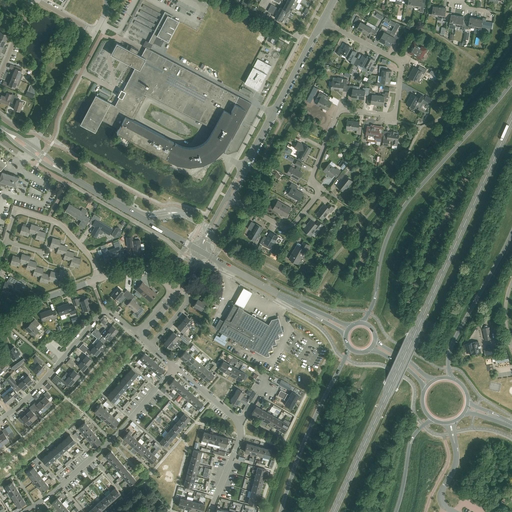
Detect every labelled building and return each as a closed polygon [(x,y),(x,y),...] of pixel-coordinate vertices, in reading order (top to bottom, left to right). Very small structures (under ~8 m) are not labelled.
[(421,0),(415,0),(414,7),(420,8),(420,10),(423,10),(425,3),(421,2),(421,0)] [(291,13),(294,7),(286,3),(283,8),(288,11),(290,13),(291,13)] [(271,4),(269,8),(288,18),(290,13),(288,11),(283,8),(281,7),(279,10),(276,9),(277,7),(271,4)] [(437,20),(440,7),(433,6),(433,4),(430,4),(429,13),(432,14),(432,15),(438,17),(437,20)] [(444,19),(447,20),(448,13),(445,12),(446,8),(440,7),(437,20),(441,21),(441,18),(442,18),(442,17),(444,18),(444,19)] [(275,18),(282,22),(285,23),(288,18),(269,8),(267,11),(273,14),(274,13),(277,14),(275,18)] [(164,40),(168,41),(179,21),(171,18),(172,16),(165,12),(141,56),(136,54),(138,50),(131,46),(129,50),(116,43),(110,54),(135,67),(127,83),(129,84),(117,107),(110,103),(95,95),(92,101),(80,124),(95,132),(101,120),(118,129),(116,132),(165,158),(166,156),(167,156),(166,159),(171,161),(177,165),(178,164),(190,166),(191,166),(203,163),(204,163),(215,158),(215,157),(224,148),(224,147),(229,138),(232,139),(251,103),(150,49),(153,43),(160,46),(164,40)] [(448,13),(447,20),(450,21),(449,24),(456,25),(457,16),(451,15),(451,13),(448,13)] [(457,16),(456,25),(462,26),(461,30),(465,31),(465,29),(466,21),(463,21),(464,17),(457,16)] [(362,32),(366,25),(358,20),(359,18),(357,17),(354,23),(356,24),(357,23),(359,24),(356,29),(362,32)] [(475,28),(476,18),(470,17),(469,22),(466,21),(465,29),(468,29),(468,27),(475,28)] [(483,19),(476,18),(475,28),(481,29),(481,27),(484,28),(486,18),(483,18),(483,19)] [(393,27),(396,23),(388,19),(386,24),(393,27)] [(174,45),(188,51),(200,26),(186,20),(174,45)] [(362,32),(368,35),(371,31),(373,32),(373,33),(375,34),(378,28),(376,27),(375,29),(366,25),(362,32)] [(385,44),(390,35),(386,33),(387,31),(381,28),(377,35),(381,37),(379,41),(385,44)] [(393,37),(390,35),(385,44),(390,47),(392,43),(395,45),(399,38),(394,35),(393,37)] [(423,57),(425,53),(426,54),(428,50),(421,46),(421,48),(416,45),(416,44),(414,42),(411,46),(413,47),(410,52),(416,56),(416,57),(419,59),(420,56),(423,57)] [(346,57),(351,48),(346,44),(343,49),(340,47),(337,54),(341,56),(342,54),(347,56),(346,57)] [(351,48),(346,57),(350,60),(349,62),(354,64),(357,58),(354,56),(356,52),(351,49),(352,48),(351,48)] [(360,60),(357,58),(354,64),(358,67),(360,65),(364,67),(369,57),(368,58),(363,55),(360,60)] [(369,57),(364,67),(365,66),(369,68),(367,70),(372,73),(375,66),(372,64),(375,60),(369,57)] [(258,59),(245,83),(258,90),(271,66),(258,59)] [(15,70),(12,77),(20,81),(22,76),(20,75),(22,71),(21,71),(22,69),(16,66),(16,67),(11,65),(9,68),(15,70)] [(381,76),(390,77),(391,71),(387,70),(387,67),(380,66),(379,72),(382,73),(381,76)] [(427,70),(419,66),(418,69),(414,67),(409,77),(417,82),(422,73),(424,75),(427,70)] [(390,77),(381,76),(381,82),(378,82),(377,86),(385,87),(385,83),(390,84),(390,77)] [(20,81),(12,77),(9,84),(3,81),(2,84),(13,89),(13,87),(14,88),(16,84),(18,85),(20,81)] [(347,79),(338,78),(337,82),(332,82),(331,90),(343,91),(343,85),(347,86),(347,79)] [(358,99),(359,90),(352,89),(353,86),(349,86),(348,93),(352,94),(351,98),(358,99)] [(358,99),(364,100),(365,95),(368,96),(367,99),(368,99),(369,88),(365,88),(363,88),(363,90),(359,90),(358,99)] [(368,99),(371,99),(371,104),(377,105),(378,96),(375,95),(375,93),(372,92),(373,91),(369,90),(369,88),(368,99)] [(9,102),(12,103),(15,95),(11,94),(6,92),(5,97),(1,95),(0,97),(0,101),(8,104),(9,102)] [(325,95),(319,92),(316,98),(320,99),(317,105),(328,110),(331,103),(323,99),(325,95)] [(377,105),(384,106),(384,101),(388,101),(389,93),(385,92),(385,94),(382,94),(382,96),(378,96),(377,105)] [(424,97),(418,94),(417,97),(411,94),(406,104),(414,108),(418,100),(421,102),(424,97)] [(15,95),(12,103),(15,104),(13,109),(19,111),(23,102),(17,100),(18,96),(15,95)] [(359,123),(348,121),(347,129),(357,130),(356,134),(361,135),(362,127),(359,127),(359,123)] [(380,127),(371,126),(371,128),(367,127),(366,135),(367,135),(367,140),(375,141),(376,141),(381,141),(382,134),(379,134),(380,127)] [(399,134),(388,132),(387,136),(384,135),(383,146),(388,146),(389,140),(393,141),(393,145),(397,146),(399,134)] [(303,145),(298,142),(294,148),(300,151),(297,156),(305,160),(312,149),(304,144),(303,145)] [(0,185),(9,188),(10,185),(16,186),(19,177),(2,172),(1,173),(0,172),(0,169),(6,162),(0,156),(0,185)] [(303,164),(297,161),(295,164),(297,166),(296,169),(291,166),(287,174),(298,180),(302,173),(298,171),(300,167),(301,168),(303,164)] [(336,169),(329,164),(324,171),(328,175),(332,178),(334,175),(336,177),(341,172),(337,168),(336,169)] [(347,171),(345,169),(337,178),(340,180),(347,171)] [(352,181),(345,175),(342,179),(343,180),(338,187),(341,189),(344,192),(352,181)] [(298,187),(292,183),(289,187),(291,188),(288,195),(299,201),(303,193),(296,190),(298,187)] [(41,196),(43,192),(31,187),(29,191),(41,196)] [(291,208),(278,201),(273,209),(280,212),(280,213),(286,217),(291,208)] [(81,211),(69,204),(65,211),(81,220),(79,225),(85,229),(90,219),(84,215),(87,211),(82,208),(81,211)] [(334,208),(329,204),(327,207),(324,204),(322,207),(316,214),(323,219),(329,211),(331,213),(334,208)] [(100,218),(94,214),(89,223),(92,225),(95,227),(91,234),(96,237),(99,233),(100,234),(102,233),(103,231),(109,235),(112,229),(98,221),(100,218)] [(316,224),(311,220),(308,224),(308,225),(304,230),(310,236),(317,228),(319,230),(323,225),(318,221),(316,224)] [(263,228),(251,221),(247,229),(251,231),(248,237),(256,241),(263,228)] [(28,232),(29,232),(36,235),(37,235),(38,231),(39,227),(31,224),(30,228),(28,232)] [(28,232),(30,228),(22,226),(19,234),(28,236),(29,232),(28,232)] [(37,235),(36,235),(35,239),(43,241),(46,233),(38,231),(37,235)] [(261,246),(265,248),(265,247),(267,248),(270,250),(272,247),(278,237),(270,232),(267,237),(264,236),(260,244),(262,245),(261,246)] [(126,237),(128,247),(133,246),(134,255),(141,254),(139,240),(133,241),(132,237),(126,237)] [(58,249),(59,244),(61,241),(53,238),(50,246),(58,249)] [(310,245),(303,242),(300,247),(297,246),(290,259),(298,264),(304,253),(305,254),(310,245)] [(65,255),(66,251),(67,247),(59,244),(58,249),(57,252),(65,255)] [(120,252),(118,245),(114,247),(115,248),(108,251),(106,247),(101,249),(105,260),(118,255),(117,253),(120,252)] [(72,261),(73,257),(74,253),(66,251),(65,255),(64,259),(71,261),(72,261)] [(20,262),(27,264),(28,265),(29,260),(30,257),(22,254),(21,258),(19,262),(20,262)] [(19,262),(21,258),(13,256),(11,264),(19,266),(20,262),(19,262)] [(81,259),(73,257),(72,261),(71,261),(70,265),(78,267),(81,259)] [(26,268),(34,271),(35,267),(36,267),(37,263),(29,260),(28,265),(27,264),(26,268)] [(33,275),(41,277),(42,273),(43,269),(36,267),(35,267),(34,271),(33,275)] [(58,278),(66,280),(68,272),(60,270),(59,274),(58,278)] [(57,282),(58,278),(59,274),(51,271),(50,275),(49,279),(57,282)] [(50,275),(42,273),(41,277),(40,281),(48,283),(49,279),(50,275)] [(22,284),(11,277),(9,280),(12,282),(11,284),(5,282),(3,289),(6,290),(6,291),(9,291),(18,293),(20,287),(22,284)] [(146,285),(142,282),(136,290),(149,302),(156,294),(152,290),(151,292),(145,286),(146,285)] [(244,287),(235,302),(245,307),(253,292),(244,287)] [(126,298),(130,293),(127,290),(124,293),(118,288),(111,296),(117,301),(122,295),(126,298)] [(134,297),(130,293),(126,298),(130,301),(127,305),(135,312),(140,307),(132,300),(134,297)] [(92,308),(88,297),(83,299),(82,297),(77,299),(76,298),(73,300),(75,306),(79,304),(78,304),(80,303),(83,312),(92,308)] [(210,302),(203,298),(201,301),(197,299),(194,305),(201,310),(203,307),(206,308),(210,302)] [(76,312),(73,305),(70,307),(68,303),(57,307),(60,316),(70,312),(70,314),(76,312)] [(233,305),(226,317),(275,344),(274,339),(278,338),(277,334),(282,332),(278,318),(271,320),(269,325),(233,305)] [(52,312),(51,309),(40,313),(42,321),(51,318),(52,319),(57,317),(55,311),(52,312)] [(275,344),(226,317),(226,316),(224,318),(225,319),(224,321),(220,319),(215,328),(219,330),(218,331),(254,351),(254,350),(266,356),(269,355),(267,351),(272,350),(271,345),(275,344)] [(187,317),(182,322),(188,328),(190,330),(192,328),(190,326),(191,325),(190,325),(192,322),(195,324),(197,322),(192,317),(190,319),(187,317)] [(39,324),(34,319),(31,323),(25,329),(28,332),(29,332),(33,336),(39,330),(41,327),(41,326),(39,324)] [(100,324),(107,330),(114,336),(118,330),(112,325),(109,328),(107,327),(107,326),(105,324),(107,322),(104,319),(100,324)] [(188,328),(182,322),(177,328),(183,333),(185,330),(186,330),(188,328)] [(492,339),(489,327),(483,328),(485,340),(492,339)] [(109,341),(114,336),(107,330),(105,332),(106,333),(103,335),(95,329),(93,331),(105,341),(107,339),(109,341)] [(40,331),(36,336),(41,340),(46,335),(40,331)] [(105,341),(93,331),(91,334),(99,340),(97,343),(96,343),(94,345),(101,350),(105,345),(103,344),(105,341)] [(168,338),(175,343),(177,341),(176,340),(179,337),(173,332),(168,338)] [(184,333),(182,336),(190,342),(189,342),(191,339),(184,333)] [(221,337),(217,335),(215,340),(225,345),(229,339),(222,335),(221,337)] [(188,345),(190,342),(182,336),(180,338),(188,345)] [(175,343),(168,338),(164,343),(166,346),(169,349),(172,345),(175,348),(177,345),(175,343)] [(481,352),(478,341),(465,345),(467,353),(471,352),(472,355),(481,352)] [(81,346),(86,351),(92,356),(94,354),(96,356),(101,350),(94,345),(92,347),(93,348),(90,350),(83,344),(81,346)] [(17,351),(14,347),(7,352),(12,359),(14,358),(16,360),(20,357),(18,355),(20,353),(18,350),(17,351)] [(54,359),(56,356),(51,350),(48,353),(54,359)] [(180,357),(185,361),(190,355),(185,351),(180,357)] [(144,363),(150,357),(145,353),(143,355),(140,353),(137,356),(143,361),(141,363),(143,365),(144,363)] [(496,356),(497,362),(500,362),(500,363),(505,362),(505,361),(508,360),(507,354),(496,356)] [(79,358),(88,366),(92,360),(86,355),(84,358),(83,357),(81,360),(79,358)] [(195,359),(190,355),(185,361),(189,365),(195,359)] [(42,362),(36,356),(32,361),(35,364),(31,368),(39,375),(45,369),(40,365),(42,362)] [(154,361),(150,357),(144,363),(147,365),(145,368),(147,370),(154,361)] [(84,371),(88,366),(79,358),(78,360),(80,362),(78,365),(84,371)] [(195,359),(189,365),(194,369),(200,363),(195,359)] [(152,374),(159,365),(154,361),(147,370),(149,367),(152,370),(150,372),(152,374)] [(219,368),(224,372),(229,364),(223,361),(219,368)] [(0,372),(3,370),(5,372),(8,368),(4,363),(2,365),(0,363),(0,372)] [(200,363),(194,369),(199,373),(204,367),(200,363)] [(30,372),(23,364),(21,366),(27,374),(30,372)] [(224,372),(230,375),(234,367),(229,364),(224,372)] [(159,365),(152,374),(154,371),(157,374),(155,376),(160,380),(164,375),(161,373),(164,370),(159,365)] [(199,373),(203,377),(209,371),(211,368),(206,365),(204,367),(199,373)] [(234,367),(230,375),(235,378),(239,370),(234,367)] [(132,368),(127,373),(134,379),(138,374),(132,368)] [(66,373),(75,380),(80,375),(74,370),(71,373),(70,372),(69,374),(66,372),(66,373)] [(245,373),(239,370),(235,378),(241,381),(245,373)] [(209,371),(203,377),(208,382),(214,375),(209,371)] [(66,373),(64,375),(68,377),(65,380),(67,382),(65,384),(68,387),(70,385),(71,386),(75,380),(66,373)] [(123,378),(130,383),(134,379),(127,373),(123,378)] [(23,379),(28,386),(33,381),(28,375),(25,378),(24,377),(23,379)] [(11,377),(9,379),(15,386),(17,384),(11,377)] [(119,382),(126,388),(130,383),(123,378),(119,382)] [(172,391),(179,383),(174,378),(172,381),(169,378),(165,383),(168,386),(169,384),(172,387),(170,389),(172,391)] [(7,381),(13,388),(15,386),(9,379),(7,381)] [(23,390),(28,386),(23,379),(20,381),(21,382),(18,384),(23,390)] [(122,393),(126,388),(119,382),(115,387),(122,393)] [(184,387),(179,383),(172,391),(174,389),(179,393),(184,387)] [(111,392),(118,398),(122,393),(115,387),(111,392)] [(160,390),(167,396),(169,395),(165,392),(166,390),(162,387),(160,390)] [(179,393),(184,397),(189,391),(184,387),(179,393)] [(10,390),(8,392),(13,399),(19,394),(13,388),(10,391),(10,390)] [(237,389),(234,395),(247,402),(247,403),(249,404),(253,398),(250,396),(248,399),(249,399),(248,400),(242,396),(244,393),(237,389)] [(279,393),(295,402),(299,396),(292,392),(290,395),(281,390),(279,393)] [(189,391),(184,397),(188,401),(193,395),(189,391)] [(13,399),(8,392),(5,394),(6,395),(3,397),(8,403),(13,399)] [(41,400),(47,408),(52,403),(48,399),(51,397),(46,392),(43,394),(45,396),(43,398),(41,396),(39,398),(41,400)] [(118,398),(111,392),(107,397),(114,402),(118,398)] [(292,409),(295,402),(279,393),(278,396),(287,401),(285,405),(292,409)] [(193,395),(188,401),(193,405),(198,399),(193,395)] [(247,402),(234,395),(230,401),(237,405),(239,401),(245,405),(243,409),(246,410),(249,404),(247,403),(247,402)] [(203,403),(198,399),(193,405),(198,409),(203,403)] [(32,405),(36,410),(39,407),(43,412),(47,408),(41,400),(37,404),(35,402),(32,405)] [(114,406),(107,400),(106,401),(109,405),(107,407),(109,410),(112,407),(114,406)] [(31,410),(26,414),(33,421),(37,417),(33,413),(36,410),(32,405),(29,408),(31,410)] [(94,412),(99,416),(105,409),(100,405),(94,412)] [(257,417),(262,409),(256,406),(252,414),(257,417)] [(109,413),(105,409),(99,416),(104,420),(109,413)] [(267,412),(262,409),(257,417),(263,420),(267,412)] [(120,411),(118,412),(114,417),(108,424),(113,428),(119,421),(116,419),(120,414),(121,415),(123,413),(120,411)] [(268,423),(272,416),(267,412),(263,420),(268,423)] [(104,420),(108,424),(114,417),(109,413),(104,420)] [(184,413),(180,418),(186,423),(190,418),(184,413)] [(28,425),(33,421),(26,414),(22,418),(20,416),(17,419),(21,424),(24,421),(28,425)] [(272,416),(268,423),(273,426),(278,419),(272,416)] [(176,423),(182,428),(186,423),(180,418),(176,423)] [(273,426),(279,429),(283,422),(278,419),(273,426)] [(82,433),(89,427),(85,422),(78,428),(82,433)] [(138,430),(140,428),(132,422),(130,424),(134,428),(135,427),(138,430)] [(283,422),(279,429),(284,433),(288,425),(283,422)] [(176,423),(172,428),(178,433),(182,428),(176,423)] [(86,437),(93,432),(89,427),(82,433),(86,437)] [(0,438),(4,444),(9,440),(5,436),(9,434),(5,428),(2,430),(3,433),(0,435),(0,434),(0,438)] [(168,432),(174,438),(178,433),(172,428),(168,432)] [(86,437),(90,442),(97,437),(93,432),(86,437)] [(123,438),(128,442),(133,437),(128,432),(123,438)] [(168,432),(164,437),(170,442),(174,438),(168,432)] [(208,442),(210,433),(204,432),(202,440),(201,444),(207,445),(208,442)] [(214,443),(216,435),(210,433),(208,442),(214,443)] [(65,439),(71,446),(76,442),(70,435),(65,439)] [(222,437),(216,435),(214,443),(220,445),(222,437)] [(97,437),(90,442),(94,447),(101,441),(97,437)] [(128,442),(132,447),(137,441),(133,437),(128,442)] [(165,447),(170,442),(164,437),(159,442),(165,447)] [(228,438),(222,437),(220,445),(226,447),(228,438)] [(60,443),(66,450),(71,446),(65,439),(60,443)] [(137,441),(132,447),(137,451),(142,445),(137,441)] [(56,447),(61,454),(66,450),(60,443),(56,447)] [(251,453),(253,445),(247,444),(245,452),(251,453)] [(147,449),(142,445),(137,451),(142,455),(147,449)] [(253,445),(251,453),(257,455),(259,447),(253,445)] [(57,458),(61,454),(56,447),(51,451),(57,458)] [(259,447),(257,455),(263,457),(265,448),(259,447)] [(265,448),(263,457),(269,458),(271,450),(265,448)] [(152,453),(147,449),(142,455),(147,459),(152,453)] [(147,459),(152,463),(157,457),(154,455),(157,452),(154,450),(152,453),(147,459)] [(192,456),(200,458),(202,452),(193,450),(192,456)] [(46,455),(52,462),(57,458),(51,451),(46,455)] [(109,461),(115,456),(111,451),(105,456),(109,461)] [(47,466),(52,462),(46,455),(41,459),(47,466)] [(119,461),(115,456),(109,461),(113,466),(119,461)] [(190,462),(199,464),(200,458),(192,456),(190,462)] [(113,466),(117,471),(123,466),(119,461),(113,466)] [(190,462),(189,468),(197,470),(199,464),(190,462)] [(123,466),(117,471),(122,475),(128,470),(123,466)] [(26,472),(30,477),(37,472),(33,467),(26,472)] [(253,470),(252,472),(264,476),(266,469),(257,467),(256,471),(253,470)] [(197,470),(189,468),(187,474),(195,476),(196,473),(199,474),(199,471),(197,470)] [(122,475),(126,480),(132,475),(128,470),(122,475)] [(30,477),(34,482),(41,477),(37,472),(30,477)] [(263,482),(264,476),(252,472),(256,473),(254,479),(263,482)] [(195,476),(187,474),(185,480),(194,482),(195,479),(198,480),(198,477),(195,476)] [(136,480),(132,475),(126,480),(130,485),(136,480)] [(41,477),(34,482),(38,487),(45,482),(41,477)] [(261,488),(263,482),(254,479),(253,485),(261,488)] [(194,482),(185,480),(184,486),(194,489),(196,483),(194,482)] [(5,486),(8,492),(16,487),(12,482),(5,486)] [(49,487),(45,482),(38,487),(42,492),(49,487)] [(251,491),(259,494),(261,488),(253,485),(251,491)] [(11,497),(19,492),(16,487),(8,492),(11,497)] [(111,492),(116,498),(121,493),(115,488),(111,492)] [(258,500),(259,494),(251,491),(249,497),(258,500)] [(19,492),(11,497),(15,502),(22,498),(19,492)] [(111,492),(106,496),(111,502),(116,498),(111,492)] [(106,506),(111,502),(106,496),(101,500),(106,506)] [(258,500),(249,497),(248,503),(256,506),(258,500)] [(26,503),(22,498),(15,502),(18,508),(26,503)] [(52,503),(56,508),(62,503),(58,498),(52,503)] [(178,507),(184,508),(186,500),(180,498),(178,507)] [(94,502),(102,510),(106,506),(101,500),(99,502),(97,500),(94,502)] [(186,500),(184,508),(190,510),(192,501),(186,500)] [(190,510),(196,511),(198,503),(192,501),(190,510)] [(90,506),(94,511),(99,511),(102,510),(94,502),(96,504),(93,507),(92,505),(90,506)] [(56,508),(59,511),(61,511),(66,508),(62,503),(56,508)] [(198,503),(196,511),(198,511),(202,511),(205,505),(198,503)]
